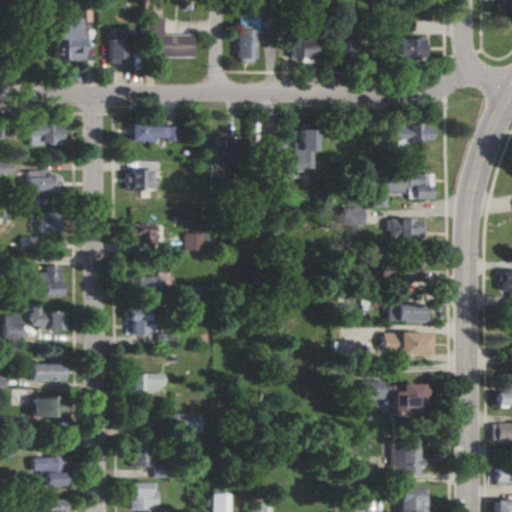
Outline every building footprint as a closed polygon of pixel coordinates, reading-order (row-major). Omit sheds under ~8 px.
[(511,0),(497,0),(498,13),(511,12),(511,0)] [(57,40),(58,60),(81,59),(80,17),(62,18),(62,27),(51,27),(52,40),(57,40)] [(189,57),(189,34),(159,34),(159,18),(142,18),(142,52),(158,51),(158,57),(189,57)] [(245,30),(246,20),(235,20),(234,29),(245,30)] [(105,65),(120,66),(121,29),(106,28),(105,65)] [(233,63),(251,63),(252,31),(234,30),(233,63)] [(310,34),(298,35),(298,39),(287,39),(288,60),(311,59),(310,34)] [(354,57),(353,36),(333,36),(334,58),(354,57)] [(391,38),(391,60),(424,60),(424,38),(391,38)] [(386,128),(387,139),(402,139),(402,144),(417,143),(417,140),(426,139),(426,127),(417,128),(417,122),(399,123),(399,127),(386,128)] [(56,143),(56,123),(20,124),(20,136),(25,136),(25,143),(56,143)] [(173,126),(127,125),(127,141),(151,141),(151,139),(173,140),(173,126)] [(281,170),(309,170),(308,151),(312,151),(312,129),(296,130),(296,153),(280,153),(281,170)] [(202,160),(232,161),(233,140),(202,138),(202,160)] [(277,141),(255,141),(256,160),(278,160),(277,141)] [(0,173),(8,173),(8,162),(0,162),(0,173)] [(125,191),(150,190),(149,168),(125,169),(125,191)] [(22,171),(23,196),(55,195),(54,171),(22,171)] [(380,193),(400,193),(400,189),(406,189),(407,199),(427,198),(427,174),(379,175),(380,193)] [(359,224),(359,207),(339,207),(338,224),(359,224)] [(34,232),(55,233),(55,214),(34,213),(34,232)] [(383,220),(383,239),(419,239),(419,219),(383,220)] [(125,224),(125,242),(147,241),(147,224),(125,224)] [(199,250),(199,232),(180,232),(180,250),(199,250)] [(416,261),(390,261),(389,283),(416,283),(416,261)] [(31,296),(58,295),(58,266),(42,266),(42,272),(31,272),(31,296)] [(503,291),(502,301),(511,300),(511,270),(496,270),(496,291),(503,291)] [(379,320),(421,321),(421,303),(380,302),(379,320)] [(59,328),(59,311),(37,311),(37,307),(27,307),(27,329),(59,328)] [(17,339),(18,315),(1,314),(0,338),(17,339)] [(421,355),(421,333),(375,332),(374,354),(421,355)] [(25,380),(58,379),(58,362),(24,363),(25,380)] [(160,390),(160,374),(131,373),(131,389),(160,390)] [(489,392),(488,405),(511,405),(511,380),(494,380),(494,392),(489,392)] [(410,416),(410,400),(415,400),(415,383),(390,383),(391,391),(382,391),(382,381),(352,381),(352,397),(382,397),(382,403),(382,417),(410,416)] [(28,397),(27,416),(60,417),(60,398),(28,397)] [(196,431),(196,413),(166,414),(167,432),(196,431)] [(511,423),(484,422),(483,441),(511,441),(511,423)] [(125,466),(147,466),(147,439),(124,440),(125,466)] [(375,441),(374,472),(412,473),(413,442),(375,441)] [(40,486),(59,485),(58,456),(27,457),(27,471),(39,471),(40,486)] [(348,479),(348,456),(329,456),(329,478),(348,479)] [(507,483),(507,474),(488,475),(488,483),(507,483)] [(151,482),(125,482),(125,510),(151,511),(151,482)] [(418,511),(418,487),(389,488),(389,511),(410,511),(411,511),(418,511)] [(202,511),(220,511),(221,493),(203,493),(202,511)] [(60,511),(60,499),(41,499),(41,507),(31,507),(31,511),(60,511)] [(511,511),(511,499),(486,500),(486,511),(511,511)]
